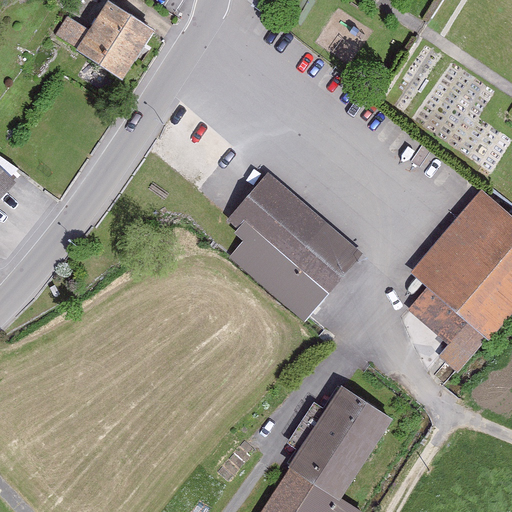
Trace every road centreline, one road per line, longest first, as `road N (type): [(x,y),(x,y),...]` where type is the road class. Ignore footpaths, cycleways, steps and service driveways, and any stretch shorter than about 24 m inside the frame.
road 1 (secondary): [(212,0),(201,32),(84,207),(0,307)]
road 2 (track): [(460,407),(396,511)]
